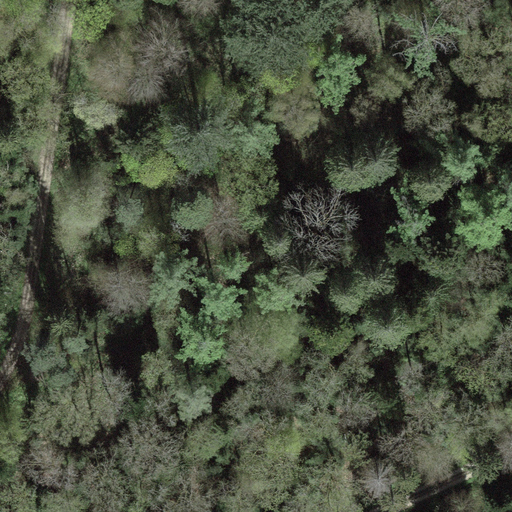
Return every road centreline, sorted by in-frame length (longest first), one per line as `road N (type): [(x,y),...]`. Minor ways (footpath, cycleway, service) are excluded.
road 1 (track): [(62,0),(48,168),(14,350),(0,376)]
road 2 (track): [(391,511),(511,453)]
